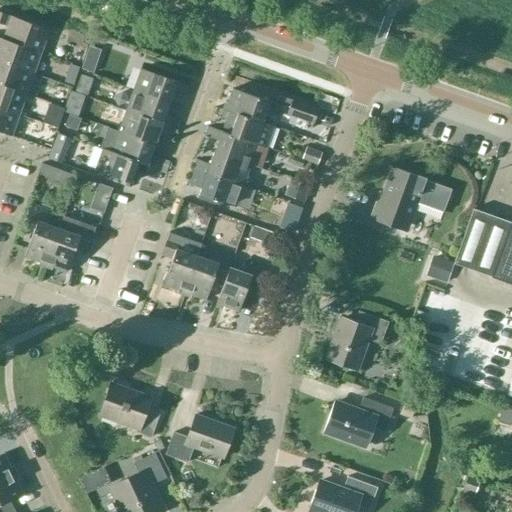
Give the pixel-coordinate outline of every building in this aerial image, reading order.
[(0,23),(7,27),(3,38),(40,51),(48,30),(0,13),(0,23)] [(40,51),(3,38),(3,40),(0,39),(0,60),(33,72),(40,51)] [(84,52),(75,48),(70,60),(80,64),(84,52)] [(33,72),(0,60),(0,84),(25,94),(33,72)] [(140,69),(132,90),(168,103),(173,91),(185,96),(188,86),(140,69)] [(91,76),(80,72),(74,91),(84,94),(91,76)] [(25,94),(0,84),(0,108),(18,115),(25,94)] [(222,109),(224,110),(236,114),(261,122),(265,111),(277,115),(281,106),(232,88),(227,103),(225,102),(222,109)] [(168,103),(132,90),(125,111),(174,128),(177,119),(164,115),(168,103)] [(83,96),(73,93),(69,104),(79,108),(83,96)] [(313,123),(317,110),(291,100),(286,114),(313,123)] [(18,115),(0,108),(0,132),(10,136),(18,115)] [(236,114),(224,110),(221,118),(233,123),(229,134),(257,144),(256,145),(265,148),(273,126),(261,122),(236,114)] [(174,128),(125,111),(118,132),(154,144),(158,133),(170,137),(174,128)] [(229,134),(208,127),(205,136),(217,140),(213,152),(249,165),(256,145),(257,144),(229,134)] [(154,144),(118,132),(111,152),(110,152),(159,170),(162,161),(150,156),(154,144)] [(70,139),(59,136),(51,160),(61,164),(70,139)] [(322,153),(306,147),(302,159),(317,165),(322,153)] [(156,179),(159,170),(110,152),(111,152),(102,149),(94,170),(130,183),(134,171),(156,179)] [(249,165),(213,152),(209,164),(197,159),(193,168),(242,186),(249,165)] [(77,176),(41,163),(38,174),(73,187),(77,176)] [(423,178),(415,176),(388,166),(369,219),(404,231),(410,216),(423,178)] [(242,186),(193,168),(190,177),(203,182),(198,194),(235,207),(242,186)] [(302,208),(286,202),(280,217),(296,224),(302,208)] [(44,267),(57,229),(46,225),(50,212),(29,204),(21,227),(33,231),(24,257),(38,262),(37,265),(44,267)] [(490,277),(509,222),(472,209),(452,263),(490,277)] [(511,285),(511,214),(509,222),(490,277),(511,285)] [(69,233),(57,229),(44,267),(50,270),(51,267),(66,272),(75,246),(87,250),(95,228),(74,221),(69,233)] [(183,295),(196,257),(184,253),(189,240),(168,233),(160,255),(172,259),(162,285),(177,290),(176,293),(183,295)] [(208,261),(196,257),(183,295),(189,298),(190,295),(205,300),(213,278),(224,282),(228,268),(229,268),(233,256),(212,248),(208,261)] [(445,283),(452,263),(431,256),(424,276),(445,283)] [(241,273),(229,268),(228,268),(224,282),(215,307),(222,309),(223,307),(238,312),(247,286),(258,290),(266,267),(245,260),(241,273)] [(380,345),(388,322),(358,311),(353,323),(340,318),(325,358),(356,369),(366,340),(380,345)] [(144,409),(149,394),(111,381),(98,419),(136,432),(151,437),(159,414),(144,409)] [(384,431),(392,408),(362,397),(357,410),(335,402),(324,432),(363,447),(371,427),(384,431)] [(511,408),(504,406),(498,425),(511,429),(511,408)] [(221,458),(232,428),(195,415),(187,437),(172,432),(164,455),(186,462),(192,447),(221,458)] [(0,479),(15,472),(12,466),(9,467),(3,453),(0,454),(0,479)] [(151,484),(164,478),(153,454),(133,463),(138,473),(108,487),(119,511),(158,511),(163,510),(151,484)] [(15,472),(0,479),(0,504),(22,494),(16,480),(18,479),(15,472)] [(480,480),(468,476),(463,490),(475,494),(480,480)] [(368,510),(377,487),(346,477),(342,489),(319,481),(308,511),(310,511),(352,511),(355,506),(368,510)]
